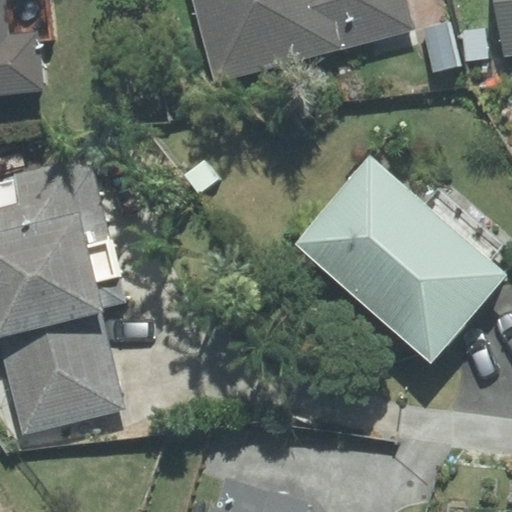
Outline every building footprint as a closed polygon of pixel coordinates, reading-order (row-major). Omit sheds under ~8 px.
[(0,0),(0,89),(47,85),(40,25),(14,28),(10,0),(0,0)] [(193,0),(217,82),(416,28),(407,0),(193,0)] [(511,0),(501,0),(508,56),(511,55),(511,0)] [(437,358),(511,268),(511,267),(375,151),(300,242),(437,358)] [(0,354),(6,353),(26,432),(129,406),(104,306),(117,303),(81,155),(18,171),(25,198),(0,203),(0,354)] [(302,511),(279,506),(277,511),(250,511),(214,503),(211,511),(302,511)]
